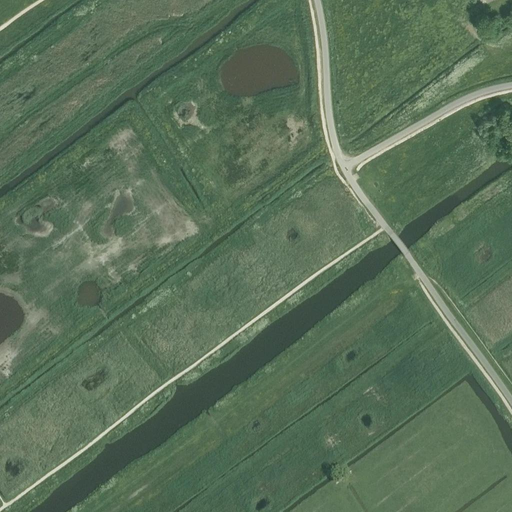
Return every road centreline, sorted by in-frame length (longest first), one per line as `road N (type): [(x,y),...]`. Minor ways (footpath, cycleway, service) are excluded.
road 1 (unknown): [(308,0),(330,160),(372,223),(380,221)]
road 2 (unknown): [(511,96),(343,184)]
road 3 (unknown): [(419,273),(414,277),(511,415)]
